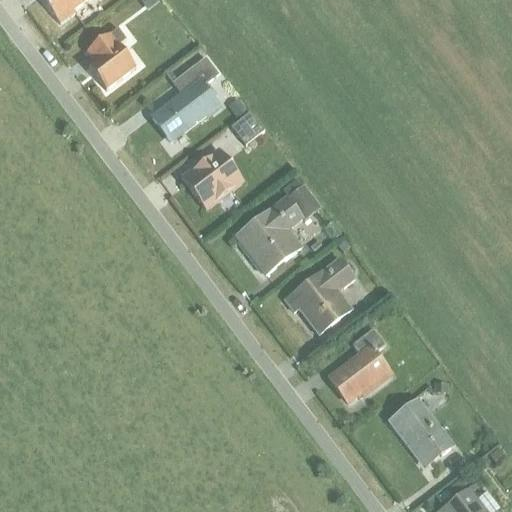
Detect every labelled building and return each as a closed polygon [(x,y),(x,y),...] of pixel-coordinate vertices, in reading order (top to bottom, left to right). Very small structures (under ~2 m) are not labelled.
[(41,0),(61,27),(76,16),(74,14),(92,0),(41,0)] [(159,3),(156,0),(141,0),(140,1),(148,12),(159,3)] [(118,31),(88,55),(96,65),(89,70),(107,93),(136,71),(119,48),(127,42),(118,31)] [(182,99),(153,121),(171,145),(205,119),(208,123),(223,111),(217,103),(219,102),(208,87),(220,79),(206,61),(174,85),(173,86),(174,87),(182,99)] [(238,102),(229,109),(240,124),(251,116),(238,102)] [(240,124),(231,130),(246,149),(265,135),(251,116),(240,124)] [(220,153),(182,182),(207,214),(244,185),(220,153)] [(289,201),(238,240),(238,241),(240,240),(268,276),(266,277),(267,278),(303,251),(290,234),(304,224),(305,225),(323,212),(305,188),(303,190),(297,182),(283,193),(289,201)] [(341,261),(286,304),(295,315),(299,312),(320,338),(353,312),(340,295),(357,283),(353,277),(355,275),(355,272),(350,265),(346,265),(345,266),(341,261)] [(361,359),(330,382),(348,406),(360,398),(364,403),(395,379),(376,356),(386,348),(374,332),(353,348),(361,359)] [(420,403),(391,425),(399,436),(402,434),(429,469),(455,449),(420,403)] [(499,451),(490,458),(500,471),(509,464),(499,451)] [(476,485),(442,511),(486,511),(478,501),(473,494),(479,489),(476,485)] [(487,494),(478,501),(486,511),(498,511),(500,511),(487,494)]
